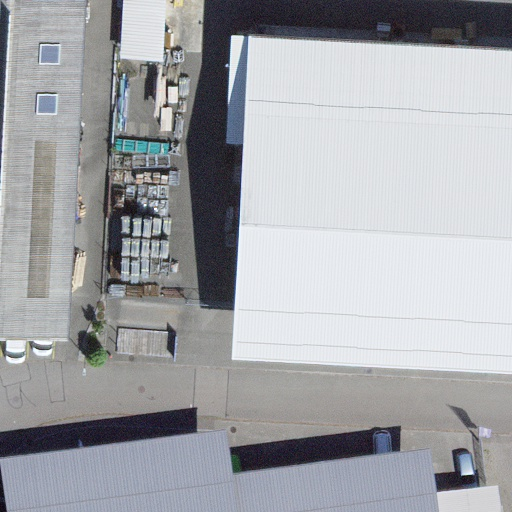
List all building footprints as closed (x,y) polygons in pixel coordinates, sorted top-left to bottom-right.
[(89,0),(0,0),(0,337),(71,341),(89,0)] [(169,0),(124,0),(121,60),(166,62),(169,0)] [(247,113),(511,126),(511,52),(234,38),(229,145),(246,146),(247,113)] [(246,146),(234,361),(511,375),(511,126),(247,113),(246,146)] [(228,462),(3,493),(6,511),(235,511),(235,508),(228,462)] [(435,511),(431,481),(235,508),(235,511),(435,511)]
